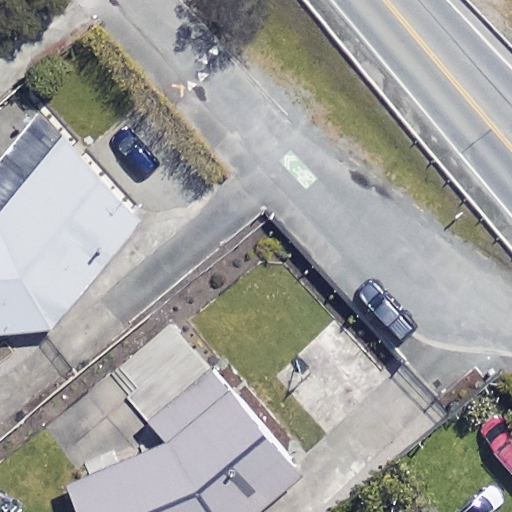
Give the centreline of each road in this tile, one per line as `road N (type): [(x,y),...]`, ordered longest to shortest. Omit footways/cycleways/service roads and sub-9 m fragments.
road 1 (residential): [(511,324),(387,263),(137,0)]
road 2 (trunk): [(395,0),(511,138)]
